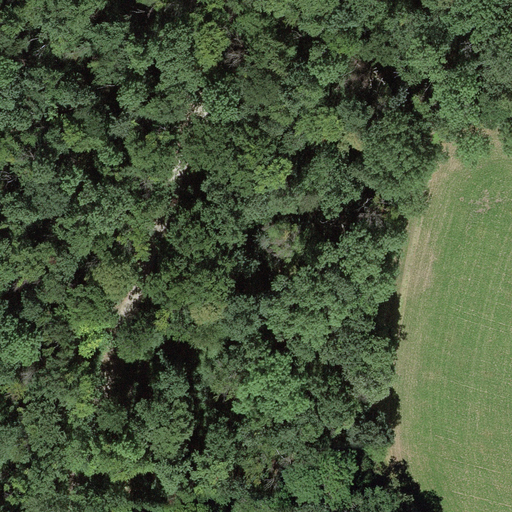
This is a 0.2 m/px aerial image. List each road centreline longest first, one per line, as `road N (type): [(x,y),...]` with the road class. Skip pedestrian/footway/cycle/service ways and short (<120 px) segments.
road 1 (track): [(74,511),(89,402),(110,328),(243,0)]
road 2 (track): [(365,432),(405,195),(425,151),(462,132),(511,141)]
